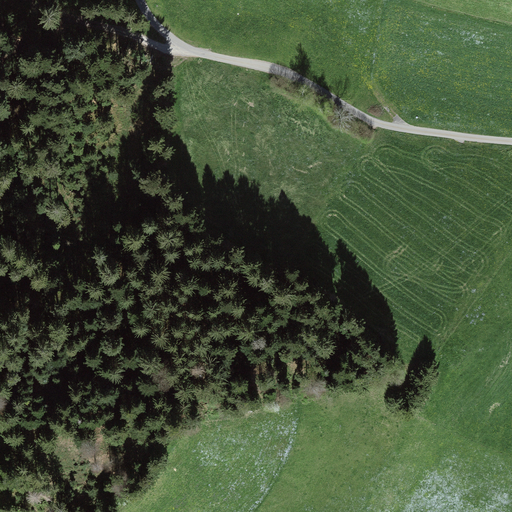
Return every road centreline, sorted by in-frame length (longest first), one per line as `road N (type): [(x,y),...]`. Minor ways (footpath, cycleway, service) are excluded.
road 1 (unclassified): [(139,0),(151,25),(191,54),(281,76),(384,128),(511,145)]
road 2 (track): [(30,0),(81,26),(191,54)]
